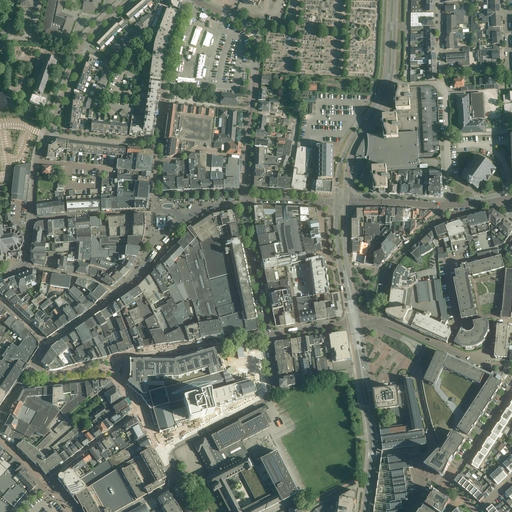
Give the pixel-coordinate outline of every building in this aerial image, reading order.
[(20,0),(20,6),(32,8),(33,0),(20,0)] [(72,28),(74,22),(71,21),(73,17),(61,13),(63,0),(81,0),(80,5),(83,6),(82,10),(94,13),(95,9),(99,10),(100,0),(47,0),(42,31),(46,31),(44,35),(53,38),(56,39),(66,43),(72,28)] [(139,0),(137,3),(142,9),(147,5),(142,0),(139,0)] [(168,0),(170,7),(179,10),(181,4),(178,3),(178,2),(179,2),(182,1),(182,0),(168,0)] [(138,13),(142,9),(137,3),(133,6),(138,13)] [(484,14),(500,13),(499,5),(491,5),(487,6),(487,10),(483,10),(484,14)] [(134,16),(138,13),(133,6),(128,10),(134,16)] [(426,13),(426,12),(426,9),(418,9),(418,6),(411,6),(411,8),(411,14),(425,13),(426,13)] [(454,16),(463,17),(465,17),(465,11),(458,11),(458,10),(459,9),(459,7),(458,7),(458,6),(454,6),(445,6),(445,12),(450,12),(450,14),(454,13),(454,16)] [(178,12),(167,8),(159,30),(170,35),(178,12)] [(129,20),(134,16),(128,10),(124,14),(129,20)] [(425,17),(425,13),(411,14),(411,27),(418,27),(418,24),(418,17),(425,17)] [(500,13),(484,14),(481,14),(482,18),(488,18),(488,22),(500,22),(500,13)] [(454,16),(447,16),(447,25),(461,25),(461,21),(463,21),(463,17),(454,16)] [(120,19),(116,23),(122,30),(126,25),(124,23),(121,20),(120,19)] [(118,33),(122,30),(116,23),(115,22),(111,26),(117,32),(118,33)] [(500,22),(488,22),(488,23),(489,22),(490,27),(489,27),(489,28),(488,28),(488,31),(495,31),(495,28),(501,27),(500,22)] [(447,25),(447,35),(462,33),(462,28),(463,28),(463,25),(461,25),(447,25)] [(111,26),(107,30),(113,36),(117,32),(111,26)] [(107,30),(103,34),(109,40),(113,36),(107,30)] [(155,39),(154,45),(152,55),(164,57),(166,46),(167,44),(170,35),(159,30),(155,39)] [(495,31),(488,31),(489,31),(487,31),(487,35),(489,35),(489,39),(493,39),(501,39),(501,33),(495,33),(495,31)] [(446,44),(457,43),(457,40),(464,40),(463,33),(462,33),(447,35),(447,38),(445,38),(446,44)] [(103,34),(99,38),(105,44),(109,40),(103,34)] [(105,44),(99,38),(94,42),(101,49),(105,44)] [(487,50),(480,50),(480,57),(483,57),(483,56),(487,56),(492,56),(493,58),(493,59),(492,59),(492,60),(500,59),(499,58),(499,56),(500,56),(500,55),(500,49),(487,50)] [(87,58),(85,63),(92,66),(94,66),(96,61),(97,61),(98,59),(89,54),(88,58),(87,58)] [(451,55),(446,55),(447,63),(460,62),(461,66),(470,66),(469,61),(465,61),(465,57),(465,54),(451,55)] [(58,59),(47,55),(45,63),(44,62),(44,63),(42,62),(42,61),(37,59),(34,66),(40,68),(40,66),(42,67),(29,104),(43,109),(46,99),(41,97),(50,72),(53,73),(58,59)] [(149,78),(150,78),(160,80),(161,80),(164,60),(164,57),(152,55),(149,78)] [(90,71),(92,66),(85,63),(83,62),(81,68),(90,71)] [(80,73),(89,76),(90,71),(81,68),(80,73)] [(89,76),(80,73),(78,79),(87,82),(89,76)] [(278,80),(278,79),(273,79),(262,77),(261,85),(270,86),(271,82),(272,82),(278,83),(278,80)] [(139,94),(138,101),(157,104),(160,81),(160,80),(150,78),(149,78),(149,79),(149,81),(140,79),(139,90),(148,91),(148,94),(139,92),(139,94)] [(493,85),(496,85),(496,78),(484,79),(484,90),(493,89),(493,85)] [(85,87),(87,82),(78,79),(76,84),(85,87)] [(454,81),(453,82),(453,84),(454,84),(454,88),(461,88),(461,91),(474,91),(473,86),(464,87),(464,84),(463,80),(454,80),(454,81)] [(85,87),(76,84),(74,90),(83,93),(85,87)] [(431,87),(422,87),(422,97),(423,112),(424,151),(439,150),(438,143),(436,91),(431,87)] [(410,97),(409,88),(395,88),(396,99),(394,99),(394,105),(396,105),(397,110),(410,110),(410,100),(413,100),(413,97),(410,97)] [(511,92),(510,92),(510,95),(503,96),(503,101),(504,114),(511,113),(511,106),(511,92)] [(238,96),(221,94),(221,104),(237,106),(238,96)] [(471,95),(462,96),(457,96),(458,110),(459,110),(459,120),(458,120),(459,134),(483,132),(483,127),(483,119),(484,119),(483,94),(471,94),(471,95)] [(144,124),(154,125),(157,104),(138,101),(136,113),(145,114),(144,124)] [(262,110),(261,112),(272,113),(281,113),(281,111),(268,110),(269,104),(259,103),(259,110),(262,110)] [(175,106),(165,105),(164,115),(168,115),(168,113),(174,113),(175,106)] [(168,113),(168,115),(165,139),(167,139),(194,143),(193,148),(197,146),(199,146),(199,145),(201,145),(201,146),(205,144),(207,148),(208,147),(211,148),(212,142),(212,134),(214,119),(213,118),(195,116),(177,114),(178,106),(175,106),(174,113),(168,113)] [(196,109),(178,106),(177,114),(195,116),(196,109)] [(214,111),(196,109),(195,116),(213,118),(214,111)] [(121,112),(125,116),(128,121),(129,115),(127,114),(123,110),(121,112)] [(222,135),(218,135),(218,129),(213,129),(212,134),(212,142),(227,144),(227,143),(234,144),(237,111),(229,111),(228,111),(228,110),(220,110),(220,112),(219,118),(226,118),(225,128),(222,128),(221,134),(222,135)] [(142,116),(132,115),(129,136),(153,139),(154,125),(144,124),(143,126),(141,125),(142,116)] [(258,115),(257,121),(267,122),(267,123),(268,124),(268,122),(269,123),(273,123),(274,117),(258,115)] [(398,126),(397,116),(383,117),(384,122),(382,122),(382,129),(384,128),(384,134),(369,135),(368,135),(368,136),(367,138),(365,140),(363,144),(362,146),(361,148),(360,151),(359,153),(358,154),(367,157),(370,158),(369,161),(368,164),(367,167),(365,171),(363,174),(360,178),(358,180),(359,180),(363,184),(363,185),(364,184),(368,188),(368,189),(369,189),(373,193),(373,194),(374,193),(379,192),(379,194),(385,193),(385,189),(388,189),(387,180),(390,179),(390,176),(387,177),(387,171),(393,171),(393,170),(419,169),(419,158),(417,133),(398,134),(398,129),(401,129),(401,126),(398,126)] [(256,130),(264,131),(265,128),(269,128),(269,123),(268,122),(268,124),(267,123),(267,122),(257,121),(256,130)] [(68,142),(68,141),(56,139),(55,143),(50,146),(47,146),(46,158),(56,159),(56,154),(58,155),(58,154),(61,151),(62,152),(62,150),(67,150),(68,142)] [(194,143),(167,139),(165,157),(170,158),(181,153),(181,150),(186,151),(193,148),(194,143)] [(264,140),(255,139),(255,146),(267,147),(268,141),(264,140)] [(227,143),(227,144),(226,154),(234,154),(240,155),(241,151),(241,149),(241,144),(234,144),(227,143)] [(293,170),(293,173),(290,190),(305,193),(310,152),(313,152),(314,149),(313,149),(297,146),(295,157),(293,170)] [(332,146),(313,146),(313,149),(314,149),(313,152),(313,166),(313,171),(311,194),(331,195),(332,184),(332,146)] [(119,155),(122,155),(121,159),(124,159),(126,148),(115,147),(114,157),(115,157),(115,155),(119,156),(119,155)] [(140,150),(140,149),(128,147),(126,159),(127,159),(127,161),(130,161),(131,158),(132,154),(139,155),(144,156),(153,157),(154,152),(152,150),(143,149),(143,150),(140,150)] [(199,154),(200,190),(211,190),(210,177),(211,163),(212,156),(208,155),(208,154),(206,154),(206,152),(199,151),(199,154)] [(313,171),(313,166),(313,152),(310,152),(305,193),(310,193),(311,194),(313,171)] [(152,164),(153,157),(144,156),(139,155),(132,154),(131,158),(130,161),(143,163),(152,164)] [(190,190),(200,190),(199,154),(191,154),(188,158),(188,159),(188,160),(188,161),(188,162),(189,178),(190,190)] [(262,156),(254,155),(254,158),(254,166),(263,166),(264,166),(268,166),(272,166),(279,167),(279,166),(282,157),(276,156),(263,156),(262,156)] [(279,166),(279,167),(284,169),(285,168),(288,157),(283,155),(282,157),(279,166)] [(476,155),(476,156),(475,157),(474,156),(472,159),(473,160),(472,161),(471,162),(472,162),(468,167),(467,167),(467,168),(466,169),(466,168),(463,171),(464,172),(464,173),(463,173),(463,174),(462,176),(464,177),(463,178),(468,182),(467,183),(468,184),(467,184),(471,187),(471,186),(472,187),(473,186),(478,189),(479,188),(481,189),(482,188),(483,188),(483,187),(483,186),(484,187),(487,184),(486,183),(486,182),(487,182),(488,181),(487,181),(491,176),(492,175),(492,174),(493,175),(495,171),(494,171),(495,170),(496,170),(496,169),(477,155),(476,155)] [(223,177),(223,189),(239,189),(239,173),(240,173),(241,173),(241,172),(242,163),(240,163),(240,160),(222,158),(222,163),(222,177),(223,177)] [(141,172),(150,173),(152,164),(143,163),(130,161),(127,161),(117,160),(116,169),(118,169),(118,170),(124,170),(141,172)] [(176,165),(176,173),(177,190),(190,190),(189,178),(188,162),(188,161),(176,161),(176,165)] [(217,189),(223,189),(223,180),(223,177),(222,177),(222,163),(216,163),(217,165),(214,165),(214,163),(211,163),(210,177),(211,190),(217,190),(217,189)] [(65,166),(45,165),(45,167),(42,166),(42,174),(53,175),(53,168),(58,169),(58,175),(64,176),(65,166)] [(164,165),(163,173),(170,174),(170,173),(173,173),(176,173),(176,165),(169,165),(169,166),(164,165)] [(293,170),(284,169),(279,167),(278,172),(278,177),(276,188),(276,189),(290,190),(293,170)] [(14,174),(12,187),(24,188),(25,175),(30,176),(30,171),(26,170),(26,169),(20,169),(15,168),(14,169),(11,169),(11,174),(14,174)] [(150,178),(150,173),(141,172),(124,170),(118,170),(117,175),(134,176),(141,177),(150,178)] [(400,194),(408,195),(409,176),(410,170),(403,171),(403,175),(405,175),(404,182),(403,182),(403,184),(403,185),(400,185),(400,194)] [(412,195),(423,196),(424,176),(424,175),(425,170),(414,170),(413,186),(412,195)] [(424,175),(424,176),(430,176),(430,181),(434,181),(434,178),(442,178),(442,175),(442,173),(442,170),(433,170),(425,170),(424,175)] [(170,174),(163,173),(162,177),(162,183),(173,182),(173,173),(170,173),(170,174)] [(177,190),(176,173),(173,173),(173,182),(162,183),(163,189),(165,191),(177,190)] [(149,184),(150,178),(141,177),(134,176),(117,175),(117,180),(125,181),(139,182),(142,182),(149,184)] [(254,175),(253,187),(261,187),(262,176),(262,175),(254,175)] [(398,176),(394,175),(394,181),(395,181),(395,185),(394,185),(394,184),(390,184),(389,189),(389,190),(389,191),(389,194),(397,194),(397,189),(398,176)] [(261,187),(269,188),(269,179),(270,176),(262,176),(261,187)] [(276,189),(276,188),(278,177),(275,176),(274,179),(269,179),(269,188),(276,189)] [(105,192),(105,198),(110,198),(110,192),(110,182),(111,179),(103,178),(102,187),(105,187),(105,188),(106,188),(106,192),(105,192)] [(430,181),(429,197),(434,197),(441,198),(442,197),(443,196),(443,191),(442,178),(434,178),(434,181),(430,181)] [(147,200),(137,198),(123,197),(124,190),(124,188),(125,181),(117,180),(117,188),(117,198),(118,210),(146,209),(147,201),(147,200)] [(51,204),(52,214),(59,213),(58,200),(59,200),(59,193),(63,193),(64,182),(57,182),(57,189),(56,189),(56,192),(54,192),(55,202),(54,201),(52,201),(51,202),(51,204)] [(139,182),(138,192),(124,190),(123,197),(137,198),(147,200),(149,187),(148,187),(149,184),(142,182),(139,182)] [(23,196),(24,188),(12,187),(12,194),(12,197),(11,200),(17,200),(22,201),(22,198),(22,196),(23,196)] [(99,196),(95,196),(91,196),(88,196),(84,196),(80,197),(77,197),(73,197),(70,197),(66,197),(67,210),(68,210),(68,211),(69,211),(69,212),(76,212),(76,211),(78,211),(79,211),(79,212),(82,212),(84,211),(84,212),(87,212),(87,211),(88,210),(90,210),(90,212),(97,212),(97,210),(98,210),(98,208),(99,208),(99,196)] [(51,204),(49,204),(49,203),(45,203),(45,204),(40,205),(37,205),(37,206),(36,206),(37,216),(52,214),(51,204)] [(263,206),(253,207),(255,227),(264,226),(263,215),(263,206)] [(271,246),(259,248),(262,261),(305,252),(304,247),(305,246),(305,247),(321,244),(320,238),(311,239),(311,237),(310,237),(302,239),(300,222),(300,217),(299,208),(286,207),(286,212),(286,215),(286,218),(287,218),(287,219),(286,219),(285,219),(283,218),(283,217),(283,215),(283,210),(283,208),(283,207),(276,207),(275,207),(275,206),(275,207),(275,217),(275,223),(276,227),(277,232),(280,244),(271,246)] [(263,206),(263,215),(264,226),(275,227),(276,227),(275,223),(275,217),(275,207),(275,206),(263,206)] [(308,208),(307,208),(308,219),(309,222),(311,222),(317,221),(315,209),(313,209),(313,208),(311,209),(310,208),(310,207),(307,207),(308,208)] [(306,208),(299,208),(300,217),(300,222),(302,239),(310,237),(309,230),(310,230),(309,223),(309,222),(308,219),(307,208),(306,208)] [(379,225),(379,217),(378,217),(379,213),(378,210),(378,208),(378,209),(371,209),(371,210),(371,223),(371,225),(372,241),(375,242),(380,242),(379,232),(379,225)] [(363,214),(363,209),(356,209),(356,216),(355,216),(353,218),(353,219),(351,219),(351,242),(353,241),(362,241),(364,241),(363,214)] [(395,217),(394,230),(394,233),(399,234),(399,235),(402,235),(402,233),(402,231),(404,210),(399,210),(399,209),(396,209),(395,217)] [(216,228),(236,224),(233,211),(233,210),(223,212),(221,213),(212,214),(212,215),(216,228)] [(407,222),(411,223),(412,210),(411,210),(411,211),(405,211),(405,210),(404,210),(402,231),(406,232),(407,222)] [(417,219),(417,216),(419,216),(419,211),(412,210),(411,223),(410,230),(410,235),(416,230),(416,224),(417,219)] [(490,232),(491,236),(494,245),(495,247),(502,245),(511,232),(511,226),(508,223),(493,210),(485,212),(489,227),(489,230),(490,232)] [(432,215),(432,212),(431,212),(419,211),(419,216),(417,216),(417,219),(418,219),(418,220),(421,220),(419,221),(419,222),(416,224),(416,230),(422,224),(432,215)] [(474,215),(479,234),(490,232),(489,230),(489,227),(485,212),(474,215)] [(134,215),(122,216),(122,228),(133,227),(144,227),(144,215),(134,215)] [(199,240),(201,243),(211,236),(215,242),(220,239),(219,237),(216,228),(212,215),(191,229),(193,233),(198,239),(199,240)] [(467,217),(472,236),(479,234),(474,215),(473,215),(467,217)] [(142,237),(143,237),(144,227),(133,227),(122,228),(122,216),(107,217),(109,232),(109,238),(121,237),(130,237),(142,237)] [(91,243),(92,243),(92,248),(101,247),(101,244),(101,238),(99,217),(89,218),(90,228),(91,234),(91,242),(91,243)] [(165,227),(165,217),(156,217),(156,227),(165,227)] [(466,238),(472,236),(467,217),(461,219),(463,225),(464,227),(466,234),(466,238)] [(90,228),(89,218),(75,219),(75,225),(76,229),(76,235),(77,235),(77,242),(91,242),(91,234),(90,228)] [(75,225),(75,219),(66,220),(68,236),(68,242),(76,242),(77,242),(77,235),(76,235),(76,229),(75,225)] [(466,238),(466,234),(464,227),(463,225),(461,219),(451,222),(445,224),(444,224),(447,233),(449,237),(450,240),(452,251),(452,252),(453,252),(452,246),(452,244),(468,241),(466,238)] [(55,243),(68,242),(68,236),(66,220),(53,221),(55,243)] [(47,237),(54,236),(53,221),(45,222),(46,231),(47,237)] [(311,222),(309,222),(309,223),(310,230),(309,230),(310,237),(311,237),(311,239),(320,238),(317,221),(311,222)] [(0,259),(3,259),(5,259),(5,260),(6,260),(6,259),(11,258),(12,258),(13,258),(12,257),(14,256),(14,257),(15,256),(17,258),(17,259),(17,258),(19,258),(20,259),(20,258),(21,258),(20,257),(21,256),(22,256),(22,255),(21,255),(21,253),(22,252),(21,252),(18,250),(19,250),(20,251),(20,250),(20,249),(22,246),(23,247),(23,246),(22,246),(23,243),(24,243),(24,242),(23,242),(22,238),(20,235),(20,234),(17,232),(17,231),(16,232),(14,231),(16,229),(17,229),(16,229),(15,226),(13,225),(14,224),(13,224),(13,225),(11,225),(10,224),(10,225),(9,227),(8,227),(7,228),(7,227),(8,226),(7,226),(6,226),(1,227),(1,226),(0,226),(0,222),(0,259)] [(45,222),(39,222),(37,223),(36,224),(35,224),(34,226),(34,231),(40,231),(40,232),(42,233),(43,233),(43,235),(44,235),(43,239),(47,240),(47,237),(46,231),(45,222)] [(236,224),(216,228),(219,237),(238,233),(236,224)] [(452,251),(450,240),(449,237),(447,233),(444,224),(435,228),(439,241),(440,240),(441,243),(444,242),(444,244),(445,248),(443,249),(443,248),(437,248),(438,254),(445,254),(445,253),(447,253),(452,252),(452,251)] [(264,226),(255,227),(257,236),(257,237),(269,234),(277,232),(276,227),(275,227),(264,226)] [(388,239),(398,248),(402,243),(392,234),(387,229),(385,227),(382,231),(382,232),(382,235),(386,239),(387,238),(388,239)] [(48,244),(47,240),(43,239),(43,242),(40,242),(42,233),(40,232),(40,231),(34,231),(32,244),(45,244),(48,244)] [(118,242),(123,243),(123,242),(142,243),(143,237),(142,237),(130,237),(121,237),(109,238),(109,232),(101,232),(102,238),(101,238),(101,244),(101,247),(106,247),(107,247),(107,244),(118,244),(118,242)] [(269,234),(257,237),(259,248),(271,246),(280,244),(277,232),(269,234)] [(429,245),(432,249),(434,248),(433,241),(434,241),(434,239),(432,232),(431,232),(423,240),(424,242),(425,241),(427,243),(428,245),(429,245)] [(188,234),(187,233),(187,234),(181,240),(177,244),(184,251),(183,251),(186,259),(185,259),(192,281),(197,300),(197,301),(202,319),(197,319),(198,325),(199,334),(200,339),(212,337),(216,337),(217,337),(223,336),(222,329),(212,291),(209,281),(230,275),(223,250),(221,250),(219,242),(216,243),(215,242),(211,236),(201,243),(199,240),(198,241),(200,248),(202,250),(203,253),(204,254),(206,253),(209,263),(205,264),(203,264),(200,264),(199,266),(200,267),(199,267),(201,276),(202,277),(207,293),(206,293),(214,322),(215,323),(212,323),(209,323),(209,322),(203,300),(202,298),(197,280),(198,280),(193,263),(196,255),(194,245),(195,243),(192,239),(188,234)] [(238,233),(219,237),(221,242),(223,242),(239,239),(238,233)] [(240,243),(239,239),(223,242),(224,244),(225,243),(226,244),(225,245),(225,246),(226,246),(231,273),(238,294),(236,295),(241,312),(243,320),(244,322),(255,320),(240,243)] [(382,247),(383,248),(391,255),(394,252),(398,248),(388,239),(382,247)] [(424,242),(423,240),(420,243),(421,257),(430,251),(432,249),(429,245),(428,245),(427,243),(425,241),(424,242)] [(357,252),(360,252),(362,243),(362,241),(353,241),(351,242),(351,254),(353,255),(353,253),(356,254),(357,252)] [(364,264),(374,266),(375,259),(375,246),(375,242),(372,241),(368,241),(368,244),(367,248),(365,260),(364,264)] [(375,259),(374,266),(381,267),(387,260),(382,251),(381,249),(382,248),(381,246),(381,242),(380,242),(375,242),(375,246),(375,259)] [(48,244),(45,244),(32,244),(31,253),(45,252),(48,252),(51,252),(52,252),(55,252),(55,244),(55,243),(48,244)] [(75,272),(77,263),(82,264),(84,255),(88,255),(88,256),(91,257),(92,255),(92,243),(91,243),(76,243),(74,260),(74,265),(73,271),(75,272)] [(365,260),(367,248),(368,244),(365,244),(362,243),(360,252),(358,263),(364,264),(365,260)] [(418,263),(422,263),(422,260),(421,257),(420,243),(409,252),(414,258),(413,258),(418,263)] [(177,244),(167,254),(175,262),(176,264),(179,269),(178,269),(179,274),(182,280),(188,298),(188,299),(189,300),(192,300),(192,302),(197,300),(192,281),(185,259),(186,259),(183,251),(184,251),(177,244)] [(305,247),(304,247),(305,252),(306,257),(316,254),(321,253),(322,251),(321,244),(305,247)] [(92,248),(92,255),(91,257),(91,259),(101,258),(109,258),(109,256),(110,256),(115,256),(120,256),(121,256),(125,256),(137,258),(141,248),(128,246),(111,247),(107,247),(106,247),(101,247),(92,248)] [(383,252),(387,260),(391,255),(383,248),(382,249),(381,249),(382,251),(383,252)] [(484,252),(477,254),(476,254),(478,260),(490,256),(488,251),(484,252)] [(45,252),(31,253),(30,260),(34,265),(44,267),(45,262),(39,260),(40,258),(46,258),(46,256),(45,252)] [(67,256),(67,258),(66,263),(65,271),(73,272),(73,271),(75,252),(67,252),(67,253),(67,255),(67,256)] [(305,252),(262,261),(264,271),(286,267),(288,266),(290,266),(290,265),(293,264),(295,264),(297,263),(300,262),(302,262),(304,261),(306,260),(306,257),(305,252)] [(360,252),(357,252),(356,254),(353,253),(353,255),(352,262),(358,263),(360,252)] [(163,265),(169,272),(173,280),(175,284),(176,286),(184,302),(184,303),(185,303),(184,301),(188,299),(188,298),(182,280),(179,274),(178,269),(179,269),(176,264),(175,262),(167,254),(160,261),(163,265)] [(121,256),(120,256),(120,258),(125,258),(126,258),(125,260),(124,260),(132,265),(137,258),(125,256),(121,256)] [(306,260),(304,261),(305,263),(309,262),(313,292),(312,292),(312,295),(313,296),(315,296),(323,295),(324,295),(328,294),(325,275),(323,259),(321,260),(321,258),(320,257),(320,256),(306,260)] [(463,271),(457,272),(458,280),(456,281),(462,315),(461,315),(462,320),(474,317),(473,314),(476,314),(476,310),(472,310),(472,308),(474,307),(473,304),(471,304),(471,301),(473,301),(472,297),(470,298),(469,295),(471,295),(471,291),(469,291),(468,289),(470,288),(469,284),(467,285),(467,282),(469,282),(468,275),(472,274),(473,276),(478,275),(478,273),(480,272),(481,274),(486,273),(485,271),(491,269),(491,272),(496,270),(496,268),(498,267),(499,270),(504,268),(501,256),(495,258),(496,259),(468,266),(467,264),(466,264),(466,263),(463,264),(463,265),(462,265),(463,271)] [(108,276),(116,283),(123,277),(116,268),(109,267),(100,265),(100,261),(101,258),(91,259),(91,260),(90,262),(89,265),(89,267),(88,276),(95,278),(98,270),(99,271),(103,273),(108,276)] [(121,263),(115,262),(114,264),(119,265),(120,265),(129,270),(132,265),(124,260),(121,263)] [(75,272),(75,273),(87,275),(89,265),(82,264),(77,263),(75,272)] [(109,263),(109,267),(116,268),(123,277),(129,270),(120,265),(119,265),(114,264),(109,263)] [(167,289),(175,284),(169,272),(166,274),(163,268),(160,263),(153,270),(158,275),(157,276),(159,278),(167,289)] [(398,290),(398,289),(399,288),(409,288),(418,282),(419,282),(418,272),(415,273),(414,267),(406,269),(399,265),(395,271),(394,271),(394,272),(393,272),(393,273),(393,274),(394,274),(391,289),(392,289),(398,290)] [(286,267),(264,271),(264,272),(266,284),(288,279),(286,269),(286,267)] [(21,274),(26,286),(37,281),(36,279),(35,274),(37,273),(36,271),(33,270),(33,269),(21,274)] [(158,275),(153,270),(150,274),(150,275),(153,278),(157,286),(161,293),(164,298),(166,302),(172,299),(168,291),(167,289),(159,278),(157,276),(158,275)] [(103,273),(99,271),(98,273),(96,278),(101,280),(111,286),(113,286),(116,283),(108,276),(103,273)] [(41,294),(47,295),(48,295),(48,290),(53,291),(59,292),(62,292),(65,289),(69,290),(70,283),(71,278),(43,273),(40,292),(41,294)] [(18,288),(25,286),(26,286),(21,274),(14,277),(18,288)] [(154,307),(153,305),(155,303),(158,301),(153,294),(154,293),(156,293),(160,300),(163,298),(164,298),(161,293),(157,286),(153,278),(150,275),(147,278),(151,285),(150,286),(149,286),(145,281),(144,281),(138,287),(144,298),(149,306),(152,312),(155,310),(154,308),(154,307)] [(235,334),(245,332),(244,322),(241,312),(240,313),(230,275),(209,281),(212,291),(222,287),(222,288),(233,328),(235,334)] [(0,294),(2,296),(9,289),(10,287),(11,287),(13,290),(18,288),(14,277),(0,282),(0,294)] [(75,285),(79,287),(86,290),(98,301),(107,292),(97,284),(88,281),(78,279),(75,285)] [(288,279),(266,284),(267,285),(269,295),(272,294),(290,290),(288,279)] [(188,341),(182,322),(185,320),(189,318),(183,303),(184,303),(184,302),(176,286),(175,284),(167,289),(168,291),(172,299),(166,302),(167,304),(166,305),(165,305),(180,337),(181,342),(184,342),(184,341),(188,341)] [(9,289),(2,296),(8,302),(16,296),(18,294),(19,295),(20,295),(22,293),(26,290),(27,290),(25,286),(18,288),(13,290),(11,287),(10,287),(9,289)] [(70,291),(69,290),(68,291),(77,300),(80,304),(87,311),(95,304),(87,298),(85,296),(81,293),(73,287),(70,291)] [(87,298),(95,304),(98,301),(86,290),(79,287),(77,289),(82,292),(82,291),(86,295),(85,296),(87,298)] [(137,305),(140,312),(142,317),(144,321),(147,329),(158,322),(152,312),(149,306),(144,298),(138,287),(130,292),(137,305)] [(222,329),(223,336),(235,334),(233,328),(222,288),(222,287),(212,291),(222,329)] [(396,321),(412,328),(418,314),(412,312),(413,312),(412,308),(407,309),(407,307),(409,307),(411,291),(407,291),(407,288),(398,289),(398,290),(392,289),(389,310),(389,311),(388,311),(389,311),(388,316),(387,316),(396,320),(396,321)] [(21,301),(29,293),(26,290),(22,293),(20,295),(19,295),(18,294),(16,296),(8,302),(14,307),(21,301)] [(272,294),(269,295),(272,309),(272,311),(282,309),(281,304),(291,302),(291,299),(290,296),(290,293),(290,292),(290,290),(272,294)] [(87,311),(80,304),(77,300),(68,291),(65,294),(63,295),(61,297),(68,305),(73,311),(78,317),(82,314),(87,311)] [(32,298),(34,300),(35,301),(42,294),(41,294),(40,292),(38,292),(32,298)] [(144,321),(142,317),(140,312),(137,305),(130,292),(129,293),(130,293),(125,296),(120,299),(124,306),(128,312),(130,317),(132,320),(133,323),(134,325),(137,324),(144,321)] [(14,307),(17,310),(32,297),(29,293),(21,301),(14,307)] [(339,293),(331,294),(332,306),(333,306),(334,313),(335,318),(341,317),(342,313),(339,293)] [(39,307),(38,305),(45,299),(45,298),(42,294),(35,301),(34,300),(31,302),(32,304),(25,311),(24,311),(21,314),(29,321),(34,316),(32,314),(36,311),(35,311),(38,308),(39,307)] [(324,295),(323,295),(325,309),(327,319),(334,318),(335,318),(334,313),(333,306),(332,306),(331,294),(329,294),(328,294),(324,295)] [(78,317),(73,311),(68,305),(61,297),(59,295),(57,295),(55,295),(53,296),(51,297),(50,298),(48,299),(46,298),(45,297),(45,298),(45,299),(47,300),(51,305),(54,302),(58,307),(59,309),(60,310),(62,312),(64,316),(69,323),(78,317)] [(313,296),(312,296),(313,306),(316,320),(316,321),(327,319),(325,309),(323,295),(315,296),(313,296)] [(311,297),(296,299),(299,314),(298,314),(299,318),(300,323),(316,321),(316,320),(313,306),(312,296),(311,297)] [(32,297),(17,310),(21,314),(24,311),(25,311),(32,304),(31,302),(34,300),(32,298),(32,297)] [(115,303),(120,311),(122,310),(124,314),(123,315),(124,318),(128,317),(128,318),(130,317),(128,312),(124,306),(120,299),(115,303)] [(47,300),(39,307),(43,311),(44,310),(49,306),(51,305),(47,300)] [(198,325),(194,325),(193,317),(193,314),(191,314),(188,301),(185,303),(184,303),(183,303),(189,318),(185,320),(182,322),(188,341),(200,339),(199,334),(198,325)] [(197,301),(192,302),(197,317),(197,319),(202,319),(197,301)] [(59,319),(64,326),(69,323),(64,316),(62,312),(60,310),(59,309),(58,307),(54,302),(51,305),(49,306),(55,314),(59,319)] [(291,302),(281,304),(282,309),(284,316),(284,320),(285,326),(288,325),(294,324),(295,324),(294,320),(294,319),(291,302)] [(119,312),(120,311),(115,303),(114,303),(108,307),(113,316),(112,316),(114,321),(122,318),(119,312)] [(165,305),(160,308),(170,328),(176,342),(181,342),(180,337),(165,305)] [(110,332),(117,328),(114,321),(112,316),(113,316),(108,307),(100,313),(105,321),(106,323),(108,327),(110,332)] [(160,308),(155,310),(152,312),(158,322),(161,331),(163,334),(167,343),(167,344),(168,344),(168,343),(176,342),(170,328),(160,308)] [(282,309),(272,311),(272,313),(273,316),(274,320),(274,323),(275,324),(276,324),(277,325),(278,326),(280,326),(280,327),(285,326),(284,320),(284,316),(282,309)] [(39,329),(43,324),(46,321),(48,320),(45,317),(44,316),(42,313),(40,311),(34,316),(29,321),(38,330),(39,329)] [(58,330),(54,323),(50,318),(49,317),(44,311),(42,313),(44,316),(45,317),(48,320),(46,321),(49,325),(50,326),(54,332),(57,330),(58,330)] [(418,314),(412,328),(425,334),(433,337),(447,344),(451,334),(449,326),(447,325),(448,322),(443,320),(442,322),(430,317),(431,314),(426,312),(424,317),(418,314)] [(11,316),(7,313),(3,317),(3,316),(0,319),(0,328),(4,323),(11,316)] [(104,335),(105,339),(112,336),(110,332),(106,323),(105,321),(100,313),(94,317),(98,322),(100,327),(102,331),(104,335)] [(54,323),(58,330),(64,326),(59,319),(55,314),(50,318),(54,323)] [(0,340),(10,329),(16,321),(11,316),(4,323),(0,328),(0,340)] [(94,317),(84,324),(89,332),(93,339),(98,337),(97,337),(95,332),(96,331),(97,334),(102,331),(100,327),(98,322),(94,317)] [(135,328),(134,325),(133,323),(130,317),(128,318),(125,319),(129,331),(136,328),(135,328)] [(117,328),(119,333),(126,330),(122,318),(114,321),(117,328)] [(464,324),(454,345),(467,352),(473,351),(478,350),(483,346),(488,343),(491,337),(493,331),(493,325),(492,319),(464,324)] [(244,322),(245,332),(257,330),(255,320),(244,322)] [(0,356),(1,357),(5,352),(8,348),(9,348),(12,344),(18,336),(21,333),(22,334),(26,330),(25,330),(16,321),(10,329),(0,340),(0,356)] [(43,324),(45,326),(51,334),(54,332),(50,326),(49,325),(46,321),(43,324)] [(155,346),(147,329),(144,321),(137,324),(138,326),(135,328),(136,328),(139,336),(140,341),(141,341),(143,347),(143,349),(145,349),(153,347),(152,346),(155,346)] [(155,346),(167,344),(167,343),(163,334),(161,331),(158,322),(147,329),(155,346)] [(45,326),(43,324),(39,329),(40,330),(40,331),(41,331),(43,333),(47,337),(51,334),(45,326)] [(87,353),(92,350),(88,342),(93,339),(89,332),(84,324),(74,330),(79,339),(83,345),(87,353)] [(495,355),(494,357),(497,357),(505,358),(507,358),(507,356),(508,350),(509,331),(510,331),(510,330),(511,330),(511,327),(511,326),(507,325),(499,325),(497,325),(497,327),(496,339),(498,339),(498,343),(496,343),(495,355)] [(126,351),(119,333),(117,328),(110,332),(112,336),(115,344),(116,345),(119,353),(126,351)] [(129,331),(132,339),(139,336),(136,328),(129,331)] [(12,344),(18,349),(23,341),(30,333),(26,330),(22,334),(21,333),(18,336),(12,344)] [(81,358),(84,358),(84,357),(86,356),(86,357),(89,357),(87,353),(83,345),(79,339),(74,330),(66,336),(73,345),(75,350),(76,351),(78,353),(81,358)] [(133,349),(126,330),(119,333),(126,351),(133,349)] [(347,337),(346,335),(346,334),(346,333),(345,333),(344,332),(342,333),(330,334),(328,334),(331,353),(331,358),(332,363),(350,360),(347,337)] [(23,341),(18,349),(32,358),(38,348),(38,343),(32,335),(29,333),(30,333),(23,341)] [(331,353),(328,334),(322,335),(325,353),(325,354),(326,361),(329,361),(328,353),(331,353)] [(312,337),(314,349),(315,353),(314,353),(317,374),(327,372),(327,373),(328,373),(326,361),(325,354),(325,353),(322,335),(312,337)] [(61,340),(68,349),(72,356),(78,353),(76,351),(75,350),(73,345),(66,336),(61,340)] [(108,345),(109,348),(112,355),(119,353),(116,345),(115,344),(112,336),(105,339),(106,342),(108,345)] [(139,336),(138,337),(132,339),(136,349),(137,348),(137,350),(143,349),(142,348),(143,347),(141,341),(140,341),(139,336)] [(98,337),(93,339),(102,358),(107,357),(103,348),(101,344),(98,337)] [(304,357),(305,362),(310,361),(309,350),(308,348),(307,337),(302,338),(303,349),(304,357)] [(310,369),(309,369),(306,369),(305,364),(304,357),(303,349),(302,338),(297,339),(297,346),(299,357),(291,358),(292,359),(293,368),(292,358),(293,358),(296,375),(298,376),(304,375),(307,375),(308,378),(308,381),(309,384),(312,384),(311,372),(310,369)] [(88,342),(92,350),(97,359),(102,358),(93,339),(88,342)] [(297,339),(289,340),(290,350),(291,354),(291,358),(299,357),(297,346),(297,339)] [(68,349),(61,340),(57,342),(65,351),(64,352),(73,365),(78,364),(72,356),(68,349)] [(291,358),(291,354),(290,350),(289,340),(282,341),(284,358),(287,373),(292,372),(294,372),(293,368),(292,359),(291,358)] [(276,359),(284,358),(282,341),(276,342),(274,345),(275,352),(276,359)] [(73,365),(64,352),(65,351),(57,342),(51,348),(58,357),(66,367),(73,365)] [(109,348),(108,345),(106,342),(102,344),(104,347),(104,349),(108,356),(112,355),(109,348)] [(32,358),(18,349),(12,344),(9,348),(8,348),(5,352),(1,357),(4,358),(3,359),(5,360),(9,360),(11,360),(20,360),(27,365),(32,358)] [(66,367),(58,357),(51,348),(41,362),(49,370),(53,370),(56,370),(66,367)] [(130,379),(127,382),(142,395),(140,395),(150,410),(152,409),(159,432),(159,433),(174,429),(176,428),(174,423),(175,423),(176,424),(187,420),(186,417),(190,416),(191,421),(200,418),(201,418),(201,417),(200,417),(205,415),(205,416),(206,416),(205,414),(213,412),(212,409),(255,397),(254,394),(255,394),(252,383),(251,384),(250,380),(234,385),(233,385),(232,383),(234,383),(225,371),(223,371),(218,356),(217,356),(215,350),(215,349),(214,349),(213,349),(204,351),(204,350),(175,358),(166,358),(142,358),(142,360),(129,360),(129,376),(129,377),(130,377),(130,379)] [(87,353),(89,357),(92,361),(97,359),(92,350),(87,353)] [(508,375),(487,373),(445,354),(445,355),(437,352),(434,358),(432,364),(420,359),(420,367),(421,372),(422,378),(422,380),(423,386),(424,391),(424,394),(425,399),(426,402),(427,407),(428,409),(428,412),(429,415),(430,417),(431,420),(430,420),(433,426),(436,425),(458,434),(466,439),(468,436),(505,380),(504,380),(508,375)] [(72,356),(78,364),(83,362),(81,358),(78,353),(72,356)] [(287,374),(287,373),(284,358),(276,359),(279,376),(287,374)] [(5,360),(3,359),(1,362),(14,367),(16,365),(24,370),(27,365),(20,360),(11,360),(9,360),(5,360)] [(0,389),(7,395),(12,387),(24,370),(16,365),(14,367),(1,362),(0,362),(0,389)] [(293,379),(293,376),(283,378),(281,378),(281,382),(280,382),(279,382),(279,383),(280,387),(279,387),(279,388),(281,388),(281,391),(294,388),(294,386),(294,381),(294,379),(293,379)] [(383,447),(382,451),(427,445),(425,437),(424,430),(423,426),(421,420),(423,419),(424,419),(424,418),(424,417),(423,416),(422,416),(420,417),(415,394),(417,393),(418,393),(418,392),(418,391),(417,391),(417,390),(416,390),(414,391),(411,379),(401,380),(400,380),(400,381),(401,381),(401,384),(396,389),(375,392),(378,410),(390,409),(391,412),(405,421),(406,429),(404,430),(404,433),(381,436),(383,447)] [(111,382),(108,380),(98,382),(99,389),(100,389),(101,391),(102,390),(104,388),(111,382)] [(91,382),(85,383),(85,387),(86,387),(86,391),(87,398),(89,397),(93,392),(92,390),(91,382)] [(91,399),(95,395),(101,391),(100,389),(99,389),(98,382),(91,382),(92,390),(93,392),(89,397),(91,399)] [(104,388),(108,392),(115,388),(111,382),(104,388)] [(67,417),(87,398),(86,391),(86,387),(85,387),(85,383),(76,384),(77,392),(77,395),(77,397),(71,401),(66,404),(63,407),(60,411),(62,414),(63,413),(67,417)] [(77,392),(76,384),(69,385),(71,401),(77,397),(77,395),(77,392)] [(62,386),(63,395),(63,396),(65,396),(65,403),(66,404),(71,401),(69,385),(62,386)] [(52,402),(52,405),(60,411),(63,407),(66,404),(65,403),(65,396),(63,396),(63,395),(62,386),(61,386),(56,386),(52,387),(52,402)] [(35,402),(40,404),(45,407),(43,387),(34,388),(35,397),(35,402)] [(50,402),(52,402),(52,387),(43,387),(45,407),(50,409),(50,402)] [(34,388),(26,389),(22,389),(21,390),(19,393),(15,401),(27,407),(28,408),(37,412),(39,406),(40,404),(35,402),(35,397),(34,388)] [(108,392),(104,388),(102,390),(101,391),(95,395),(98,399),(102,396),(105,394),(108,392)] [(115,388),(108,392),(102,396),(105,402),(102,404),(105,408),(122,398),(115,388)] [(274,402),(289,432),(297,428),(294,423),(299,420),(288,396),(274,402)] [(104,413),(106,415),(109,418),(120,412),(129,406),(125,400),(124,400),(106,411),(104,412),(104,413)] [(40,404),(39,406),(37,412),(28,408),(27,407),(15,401),(9,413),(13,416),(13,417),(37,429),(34,432),(44,437),(49,431),(50,431),(47,428),(56,418),(55,417),(60,412),(60,411),(52,405),(52,402),(50,402),(50,409),(45,407),(40,404)] [(120,412),(109,418),(111,421),(114,425),(131,412),(131,411),(129,406),(120,412)] [(505,409),(504,409),(502,412),(510,418),(511,415),(511,408),(510,407),(508,410),(506,408),(505,409)] [(96,419),(101,415),(104,413),(104,412),(106,411),(103,408),(93,414),(96,419)] [(253,464),(242,442),(269,428),(268,425),(271,423),(264,409),(262,410),(261,408),(214,433),(214,434),(211,436),(211,438),(208,439),(208,438),(205,439),(205,438),(193,444),(198,453),(207,470),(208,470),(208,471),(207,472),(208,475),(210,475),(211,476),(204,479),(209,488),(211,488),(213,492),(218,490),(229,511),(260,511),(265,510),(281,502),(298,493),(276,451),(259,460),(260,460),(253,464)] [(500,418),(502,419),(500,422),(506,425),(510,418),(502,412),(500,416),(500,418)] [(103,422),(102,423),(107,430),(113,426),(114,425),(111,421),(109,418),(106,415),(104,413),(101,415),(104,419),(102,420),(103,422)] [(33,432),(34,432),(37,429),(13,417),(10,416),(9,417),(8,418),(8,420),(7,423),(5,423),(4,425),(17,432),(24,435),(30,438),(33,432)] [(130,420),(111,435),(114,439),(123,433),(130,428),(138,424),(138,423),(135,419),(133,418),(131,420),(130,420)] [(102,423),(99,425),(95,420),(92,422),(101,434),(107,430),(102,423)] [(96,438),(101,434),(92,422),(86,427),(90,433),(91,432),(96,438)] [(495,424),(495,423),(493,427),(501,432),(504,433),(507,429),(504,427),(506,425),(500,422),(499,424),(496,422),(495,424)] [(128,447),(131,444),(145,436),(138,424),(130,428),(123,433),(124,436),(126,434),(131,443),(127,445),(128,447)] [(22,440),(24,435),(17,432),(4,425),(0,432),(14,439),(21,444),(22,440)] [(458,434),(436,425),(433,426),(434,430),(436,435),(438,441),(439,444),(441,449),(444,455),(445,458),(438,453),(428,466),(428,467),(443,477),(444,477),(450,464),(452,461),(466,440),(465,440),(466,439),(458,434)] [(90,433),(86,427),(80,431),(85,437),(89,443),(95,439),(90,433)] [(490,432),(493,434),(491,436),(496,440),(501,432),(493,427),(490,430),(491,431),(490,432)] [(40,452),(36,448),(34,447),(22,440),(21,444),(14,439),(0,432),(0,433),(0,432),(0,434),(13,444),(22,453),(31,461),(34,464),(35,465),(37,464),(39,466),(38,466),(45,475),(63,462),(56,453),(46,461),(43,458),(43,457),(42,456),(39,453),(40,452)] [(106,451),(111,458),(114,456),(113,455),(119,450),(109,436),(100,443),(106,451)] [(126,448),(128,447),(127,445),(126,444),(125,445),(124,443),(121,439),(122,439),(121,438),(120,436),(113,441),(117,446),(119,448),(121,451),(126,448)] [(128,447),(126,448),(131,456),(150,445),(145,436),(131,444),(128,447)] [(486,438),(485,438),(483,441),(491,447),(496,440),(491,436),(489,439),(487,437),(486,438)] [(89,443),(85,437),(81,440),(79,437),(76,438),(78,441),(80,444),(81,443),(84,447),(89,443)] [(74,454),(78,451),(70,440),(66,443),(74,454)] [(83,448),(80,444),(78,441),(76,443),(73,440),(71,441),(78,450),(79,449),(80,450),(83,448)] [(489,456),(494,448),(491,447),(483,441),(481,445),(482,445),(481,447),(483,448),(481,451),(487,454),(489,456)] [(74,454),(66,443),(63,446),(61,448),(64,452),(65,452),(70,458),(74,454)] [(106,451),(100,443),(96,446),(102,454),(101,455),(106,461),(108,460),(111,458),(106,451)] [(3,460),(11,466),(12,467),(17,462),(17,461),(6,451),(4,450),(0,446),(0,459),(3,461),(3,460)] [(96,451),(93,448),(89,451),(99,465),(100,465),(102,464),(104,462),(105,462),(106,461),(101,455),(97,450),(96,451)] [(108,460),(109,462),(113,468),(124,462),(123,461),(131,456),(126,448),(121,451),(118,453),(116,455),(114,456),(111,458),(108,460)] [(59,449),(58,450),(55,452),(56,453),(63,462),(69,458),(64,452),(60,454),(60,453),(58,451),(59,450),(59,449)] [(72,497),(76,503),(78,502),(83,511),(115,511),(128,505),(147,494),(148,495),(152,493),(152,492),(165,485),(162,480),(166,478),(153,455),(150,449),(139,455),(140,456),(129,462),(110,473),(87,488),(83,491),(72,497)] [(474,456),(484,463),(487,459),(485,457),(487,454),(481,451),(480,453),(477,452),(476,453),(474,456)] [(92,461),(86,453),(80,457),(85,464),(89,461),(93,466),(96,463),(94,460),(92,461)] [(408,453),(387,456),(389,471),(412,468),(408,453)] [(481,468),(484,463),(474,456),(471,459),(472,460),(471,461),(474,463),(472,466),(477,469),(479,466),(481,468)] [(85,464),(80,457),(75,462),(80,468),(83,466),(86,470),(88,468),(85,464)] [(502,462),(503,463),(500,465),(505,470),(507,468),(511,472),(511,471),(511,464),(506,458),(502,462)] [(3,461),(0,459),(0,478),(7,470),(10,473),(13,470),(11,468),(10,467),(11,466),(3,460),(3,461)] [(19,464),(17,462),(12,467),(11,466),(10,467),(11,468),(13,470),(10,473),(11,473),(9,475),(13,479),(15,477),(18,474),(24,468),(19,463),(19,464)] [(84,475),(85,475),(80,468),(75,462),(69,466),(71,468),(79,478),(82,477),(84,475)] [(499,467),(500,468),(495,472),(502,480),(507,476),(502,472),(505,470),(500,465),(499,467)] [(80,480),(79,478),(71,468),(69,470),(67,467),(67,468),(61,473),(60,474),(59,474),(58,475),(58,476),(57,477),(57,478),(58,479),(59,480),(60,481),(59,482),(67,491),(67,492),(68,492),(69,494),(70,494),(72,497),(83,491),(87,488),(84,485),(80,480)] [(15,477),(13,479),(18,484),(26,491),(27,490),(29,493),(37,485),(26,474),(28,472),(24,468),(18,474),(15,477)] [(412,468),(389,471),(394,470),(395,478),(405,476),(404,471),(407,471),(410,471),(410,470),(410,468),(412,468)] [(0,478),(0,490),(4,495),(2,498),(13,507),(13,508),(21,499),(26,492),(26,491),(18,484),(13,479),(9,475),(11,473),(10,473),(7,470),(0,478)] [(491,475),(487,477),(492,482),(494,480),(498,484),(502,480),(495,472),(491,476),(491,475)] [(465,476),(461,473),(455,482),(459,484),(459,485),(465,476)] [(405,476),(395,478),(396,486),(409,484),(408,481),(405,482),(405,478),(408,478),(408,476),(405,476)] [(469,479),(465,476),(459,485),(462,487),(462,488),(469,479)] [(472,476),(469,479),(462,488),(466,490),(466,491),(473,482),(476,479),(472,476)] [(476,479),(473,482),(466,491),(470,493),(470,494),(477,485),(480,483),(476,479)] [(470,494),(473,497),(481,489),(484,486),(480,483),(477,485),(470,494)] [(409,484),(396,486),(397,493),(410,492),(409,489),(407,490),(406,486),(409,486),(409,484)] [(481,489),(473,497),(477,500),(481,504),(486,499),(479,492),(481,489)] [(0,500),(11,509),(13,507),(2,498),(4,495),(0,490),(0,500)] [(352,511),(355,492),(352,490),(341,496),(340,498),(339,498),(336,511),(352,511)] [(159,496),(156,498),(162,508),(169,503),(174,500),(167,491),(159,496)] [(454,511),(457,510),(456,509),(449,503),(451,501),(450,501),(451,500),(447,498),(441,495),(441,494),(436,491),(435,491),(428,500),(427,500),(425,503),(426,504),(427,505),(425,507),(424,506),(423,507),(424,507),(421,511),(420,511),(419,511),(454,511)] [(410,492),(397,493),(398,501),(408,500),(407,494),(410,494),(410,492)] [(337,498),(316,509),(316,510),(317,511),(319,511),(318,510),(338,500),(337,498)] [(9,511),(11,510),(11,509),(0,500),(0,509),(3,511),(9,511)] [(165,511),(171,511),(178,508),(178,507),(174,500),(162,508),(165,511)] [(398,501),(389,503),(391,510),(402,509),(401,501),(408,500),(398,501)]
